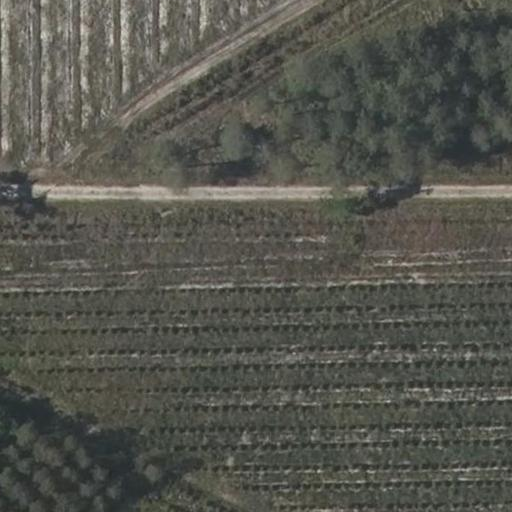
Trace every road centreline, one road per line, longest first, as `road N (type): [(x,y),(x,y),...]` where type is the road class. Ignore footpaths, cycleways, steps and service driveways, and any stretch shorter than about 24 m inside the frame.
road 1 (track): [(511,193),(0,198)]
road 2 (track): [(283,0),(0,167)]
